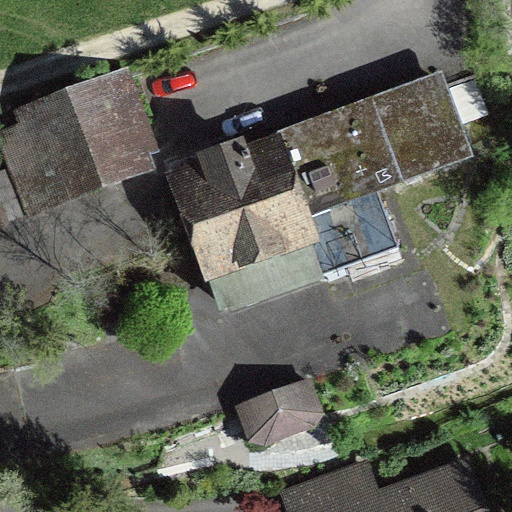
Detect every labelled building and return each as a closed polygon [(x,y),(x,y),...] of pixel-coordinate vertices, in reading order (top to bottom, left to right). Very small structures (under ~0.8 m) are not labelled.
[(432,98),(350,128),(372,188),(453,160),(432,98)] [(85,106),(14,127),(39,209),(110,188),(85,106)] [(208,280),(311,243),(315,252),(386,227),(372,188),(350,128),(176,190),(208,280)] [(311,382),(241,405),(255,447),(325,423),(311,382)] [(368,484),(298,503),(300,511),(476,511),(469,484),(375,510),(368,484)]
